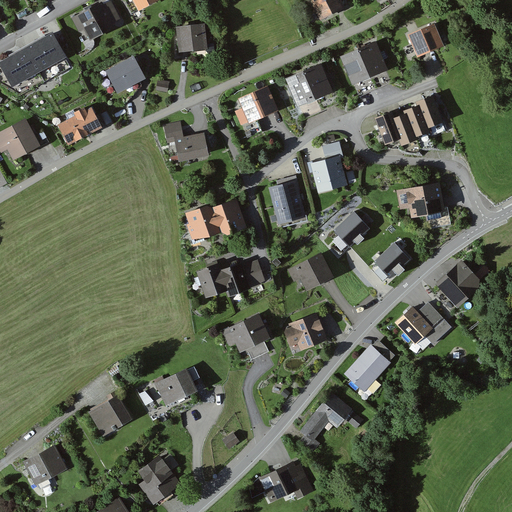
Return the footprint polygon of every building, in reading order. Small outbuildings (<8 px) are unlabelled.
[(345,0),(313,0),(326,23),(351,9),(345,0)] [(98,1),(71,16),(79,31),(85,28),(92,40),(115,27),(113,22),(120,18),(111,1),(101,6),(98,1)] [(209,24),(180,28),(183,53),(212,50),(209,24)] [(448,48),(438,25),(413,37),(423,59),(448,48)] [(65,54),(52,31),(0,59),(0,60),(12,83),(65,54)] [(392,71),(379,43),(344,59),(362,98),(396,82),(392,71)] [(138,56),(109,71),(122,94),(150,79),(138,56)] [(339,104),(322,65),(288,80),(305,119),(339,104)] [(172,82),(160,80),(158,92),(170,94),(172,82)] [(282,112),(271,88),(243,100),(248,110),(239,113),(251,142),(265,136),(259,122),(282,112)] [(393,108),(376,115),(387,142),(401,136),(403,143),(418,137),(417,134),(431,128),(430,125),(445,119),(433,92),(416,99),(418,102),(404,108),(406,111),(395,115),(393,108)] [(78,118),(63,126),(74,146),(108,128),(97,108),(90,111),(89,108),(76,114),(78,118)] [(29,119),(0,134),(0,147),(4,155),(11,151),(17,162),(44,147),(29,119)] [(213,159),(208,134),(188,138),(186,129),(167,132),(171,152),(180,150),(183,164),(213,159)] [(333,144),(325,147),(329,159),(311,165),(322,197),(354,187),(346,161),(348,160),(342,141),(333,144)] [(307,215),(297,178),(269,185),(279,222),(307,215)] [(445,183),(398,192),(402,212),(413,210),(415,220),(450,214),(445,183)] [(214,206),(189,215),(193,225),(191,226),(197,242),(227,231),(228,235),(249,228),(239,201),(216,210),(214,206)] [(355,209),(333,228),(349,245),(370,226),(355,209)] [(396,239),(373,260),(390,278),(413,258),(396,239)] [(324,252),(291,270),(298,282),(304,278),(312,293),(339,278),(324,252)] [(225,264),(201,273),(211,299),(232,291),(234,296),(255,288),(254,286),(269,281),(261,261),(248,266),(247,263),(227,271),(225,264)] [(464,261),(439,286),(463,309),(488,283),(485,280),(493,272),(485,265),(476,273),(464,261)] [(415,309),(398,325),(420,347),(427,339),(436,347),(455,328),(431,303),(420,314),(415,309)] [(263,313),(225,332),(233,349),(240,346),(244,355),(276,339),(263,313)] [(330,340),(319,314),(285,328),(296,354),(330,340)] [(378,338),(347,375),(368,392),(399,356),(378,338)] [(191,368),(159,383),(171,406),(203,391),(191,368)] [(365,419),(333,393),(303,431),(307,435),(301,443),(315,454),(323,443),(318,439),(332,422),(341,429),(347,421),(357,429),(365,419)] [(122,394),(94,412),(110,438),(139,420),(122,394)] [(235,432),(226,440),(232,448),(242,441),(235,432)] [(58,445),(29,462),(41,485),(71,469),(58,445)] [(162,456),(142,472),(149,480),(142,486),(158,506),(184,485),(173,472),(174,470),(162,456)] [(296,462),(262,479),(274,503),(295,493),(299,501),(317,492),(308,474),(303,477),(296,462)] [(133,511),(122,496),(99,511),(133,511)]
